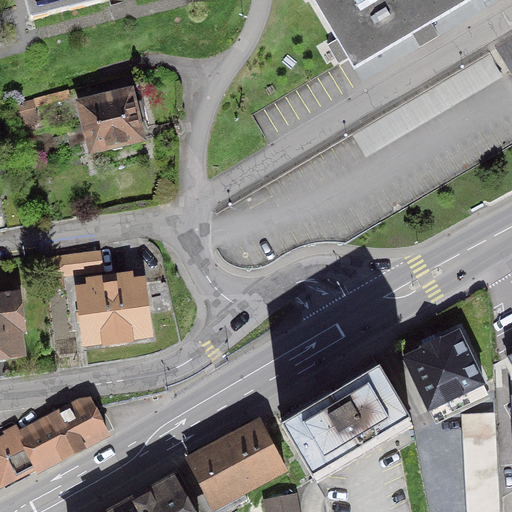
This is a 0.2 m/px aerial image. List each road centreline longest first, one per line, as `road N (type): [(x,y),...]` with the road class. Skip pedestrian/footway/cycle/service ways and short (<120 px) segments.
road 1 (primary): [(362,315),(23,511)]
road 2 (residential): [(250,307),(216,289),(184,237),(166,224),(0,249)]
road 3 (residential): [(0,397),(152,375),(209,347),(250,307)]
road 4 (primary): [(511,229),(362,315)]
road 5 (residential): [(250,307),(319,277),(346,292),(362,315)]
